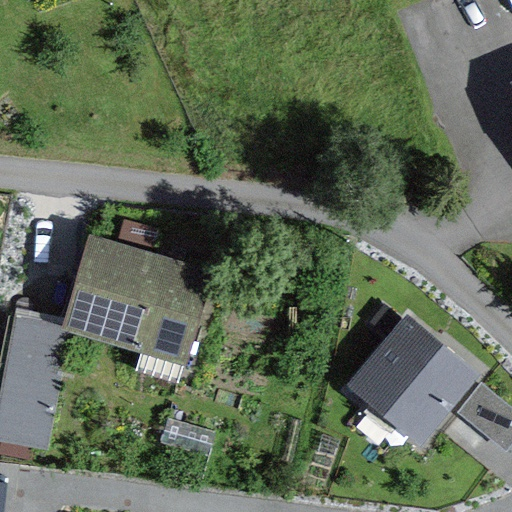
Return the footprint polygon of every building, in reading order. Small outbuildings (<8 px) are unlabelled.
[(202,276),(159,263),(158,268),(93,248),(95,242),(91,241),(66,323),(66,324),(68,325),(138,346),(132,369),(174,381),(202,276)] [(0,439),(44,448),(68,325),(66,324),(66,323),(13,314),(0,382),(0,439)] [(356,385),(419,437),(471,374),(408,322),(356,385)] [(506,446),(511,439),(511,396),(488,375),(461,404),(506,446)] [(209,456),(216,432),(168,417),(161,442),(209,456)]
